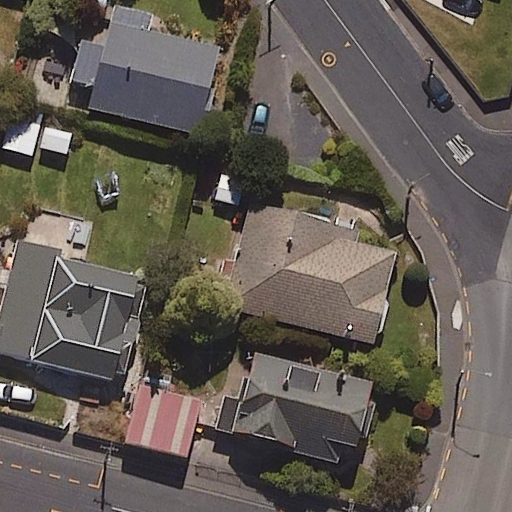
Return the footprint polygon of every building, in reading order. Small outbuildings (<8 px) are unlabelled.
[(511,0),(421,0),(423,10),(443,6),(446,20),(511,8),(511,0)] [(153,14),(110,5),(89,113),(203,136),(221,48),(149,34),(153,14)] [(2,149),(32,156),(34,146),(66,154),(70,134),(9,120),(2,149)] [(358,235),(248,210),(225,313),(375,347),(395,256),(355,247),(358,235)] [(0,352),(115,381),(140,280),(55,259),(57,250),(17,240),(0,308),(0,352)] [(376,383),(251,351),(229,437),(334,464),(339,447),(358,453),(376,383)] [(203,402),(137,384),(120,445),(186,464),(203,402)]
